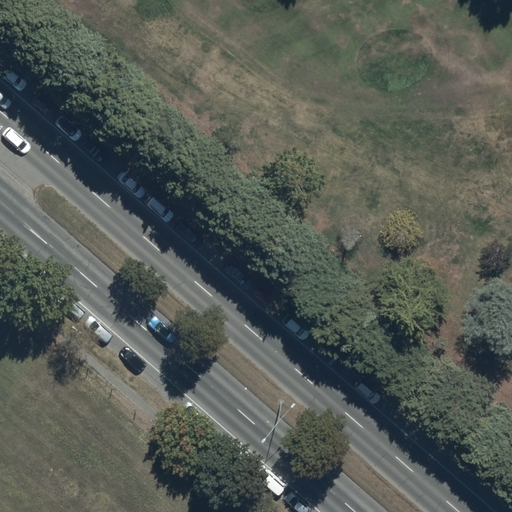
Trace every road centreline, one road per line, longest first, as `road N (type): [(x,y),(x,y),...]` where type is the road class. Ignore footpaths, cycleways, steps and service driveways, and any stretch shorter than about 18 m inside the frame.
road 1 (primary): [(30,137),(458,511)]
road 2 (primary): [(353,511),(0,204)]
